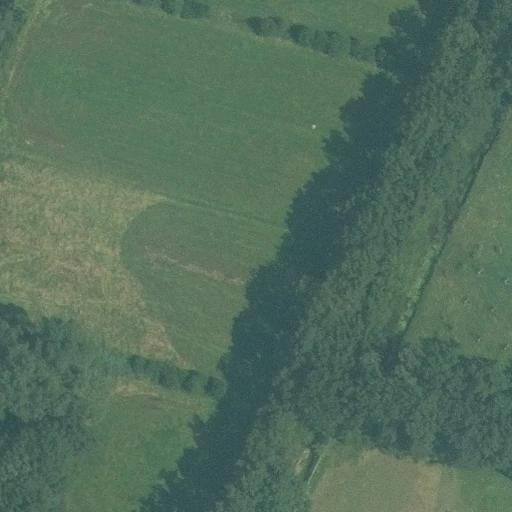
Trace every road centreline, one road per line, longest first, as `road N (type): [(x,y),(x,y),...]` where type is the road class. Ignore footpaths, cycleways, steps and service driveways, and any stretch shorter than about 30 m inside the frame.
road 1 (unclassified): [(261,511),(497,0)]
road 2 (track): [(511,441),(316,392)]
